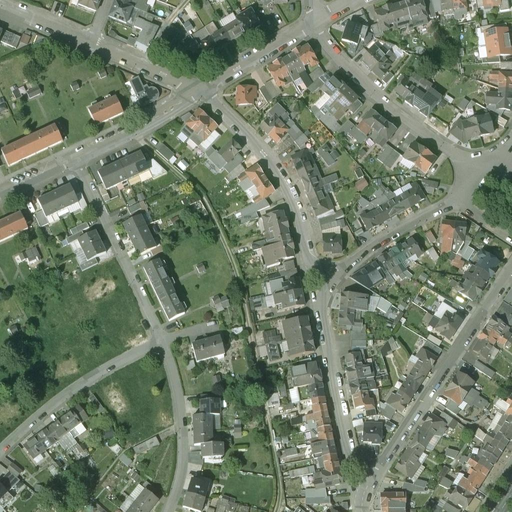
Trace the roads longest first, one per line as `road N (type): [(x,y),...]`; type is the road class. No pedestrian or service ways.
road 1 (residential): [(359,497),(511,267)]
road 2 (residential): [(315,292),(287,185),(202,91)]
road 3 (residential): [(313,23),(329,55),(371,101),(477,179)]
road 4 (residential): [(359,497),(315,292)]
road 5 (residential): [(0,454),(82,386),(161,337)]
road 6 (residential): [(161,337),(75,157)]
road 7 (residential): [(165,511),(177,398),(161,337)]
road 8 (residential): [(315,292),(354,255),(454,199)]
road 9 (residential): [(202,91),(75,157)]
road 10 (residential): [(313,23),(202,91)]
road 11 (residential): [(202,91),(88,42)]
